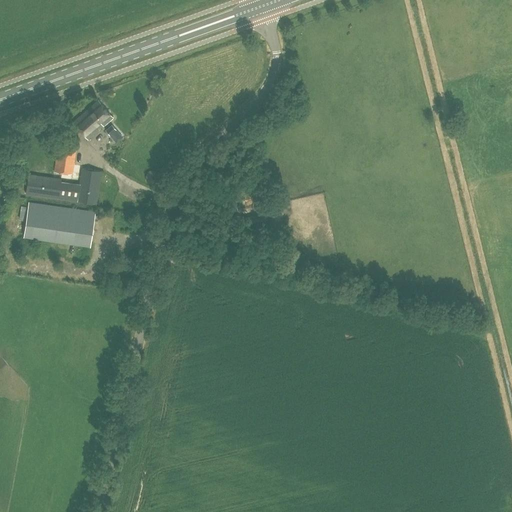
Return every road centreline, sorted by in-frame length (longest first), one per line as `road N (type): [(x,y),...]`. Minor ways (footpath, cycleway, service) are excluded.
road 1 (unclassified): [(97,511),(177,186),(249,121),(273,80),(277,52),(262,6)]
road 2 (primary): [(0,101),(262,6)]
